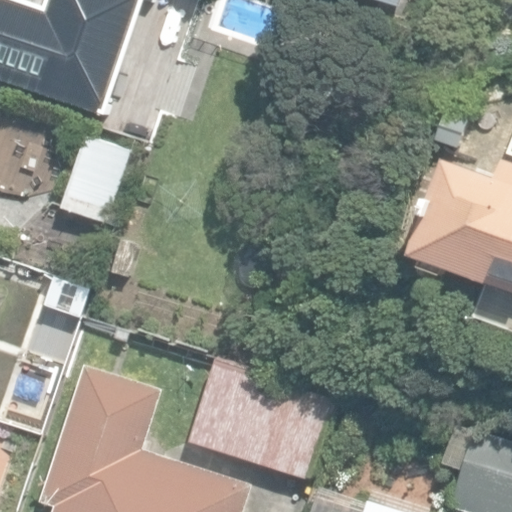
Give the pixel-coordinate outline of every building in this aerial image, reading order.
[(69,206),(109,220),(134,149),(93,135),(69,206)] [(417,255),(511,289),(511,161),(509,160),(502,178),(451,159),(417,255)] [(0,253),(0,276),(9,280),(17,260),(0,253)] [(25,367),(61,379),(91,291),(57,279),(53,290),(29,282),(7,345),(30,352),(25,367)] [(197,442),(316,479),(342,394),(223,358),(197,442)] [(247,511),(257,481),(148,448),(168,388),(88,363),(45,502),(60,507),(58,511),(247,511)] [(511,511),(511,439),(482,430),(478,442),(472,440),(464,465),(469,466),(457,505),(477,511),(511,511)] [(409,511),(374,501),(370,511),(364,511),(322,498),(320,504),(316,503),(312,511),(409,511)]
